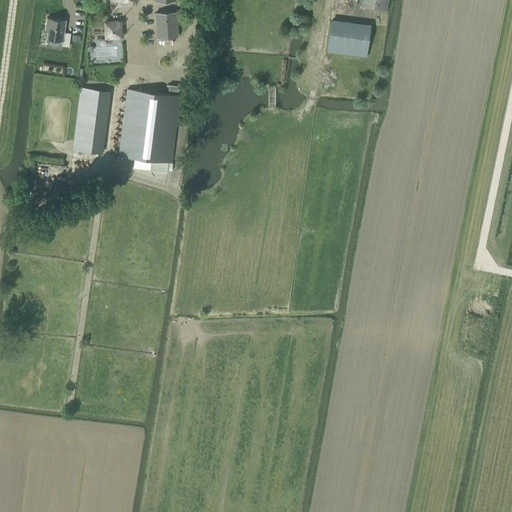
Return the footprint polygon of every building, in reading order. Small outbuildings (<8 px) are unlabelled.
[(386,11),(387,0),(360,0),(359,6),(386,11)] [(157,38),(177,37),(176,12),(155,13),(157,38)] [(47,39),(48,39),(61,41),(60,46),(69,47),(71,34),(64,33),(66,21),(47,18),(46,31),(48,32),(47,39)] [(124,38),(123,19),(105,19),(105,38),(124,38)] [(366,57),(370,27),(330,22),(326,52),(366,57)] [(101,154),(107,105),(109,92),(81,88),(72,150),(101,154)] [(170,163),(178,104),(179,96),(127,89),(125,104),(118,156),(170,163)]
